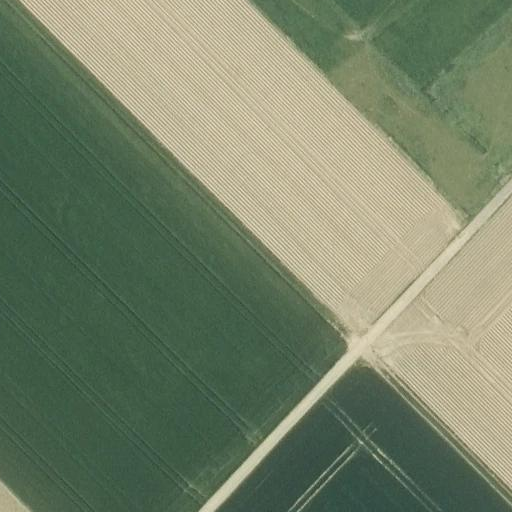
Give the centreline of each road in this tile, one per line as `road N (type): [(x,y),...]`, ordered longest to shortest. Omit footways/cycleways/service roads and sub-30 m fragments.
road 1 (track): [(13,0),(372,358)]
road 2 (track): [(230,511),(511,214)]
road 3 (track): [(511,496),(372,358)]
